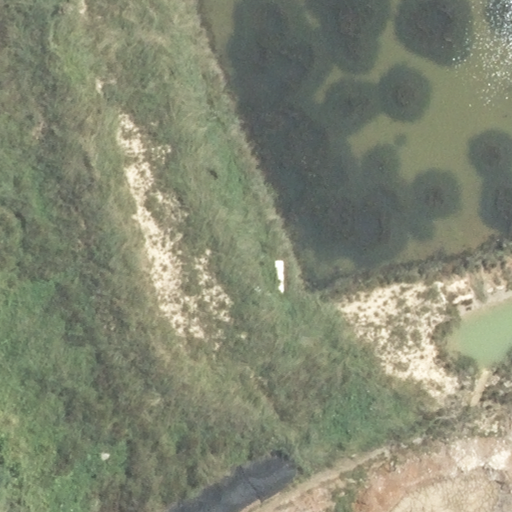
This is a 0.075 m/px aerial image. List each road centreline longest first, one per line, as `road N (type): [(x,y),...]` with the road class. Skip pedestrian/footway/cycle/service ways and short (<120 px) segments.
road 1 (tertiary): [(511,448),(13,0)]
road 2 (tertiary): [(326,0),(511,175)]
